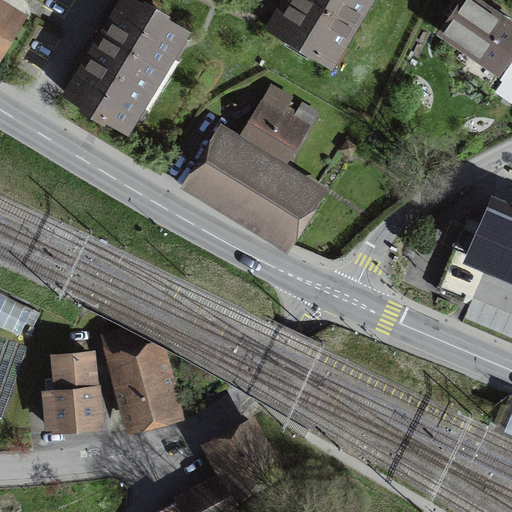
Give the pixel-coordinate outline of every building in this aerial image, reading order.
[(169,55),(163,51),(176,28),(129,0),(124,0),(69,92),(119,123),(143,83),(150,87),(169,55)] [(290,0),(274,29),(323,58),(333,43),(341,43),(364,5),(361,0),(290,0)] [(464,0),(443,31),(498,69),(511,48),(511,28),(471,0),(464,0)] [(1,9),(4,4),(0,1),(0,49),(18,20),(1,9)] [(511,96),(511,58),(495,85),(511,96)] [(276,87),(247,134),(283,156),(287,148),(291,151),(315,111),(302,104),(296,113),(288,108),(294,99),(276,87)] [(314,189),(224,133),(193,183),(283,239),(314,189)] [(456,252),(439,292),(469,305),(487,263),(511,274),(511,273),(511,204),(494,197),(482,227),(465,220),(452,251),(456,252)] [(32,309),(0,293),(0,325),(19,335),(32,309)] [(133,335),(114,340),(135,421),(172,412),(170,408),(178,406),(170,373),(168,374),(166,369),(161,370),(154,346),(137,351),(133,335)] [(57,355),(60,389),(45,390),(49,427),(96,423),(89,352),(57,355)] [(230,479),(193,499),(190,493),(155,511),(154,511),(231,511),(230,510),(233,508),(229,502),(277,477),(269,462),(272,460),(252,424),(212,445),(230,479)]
